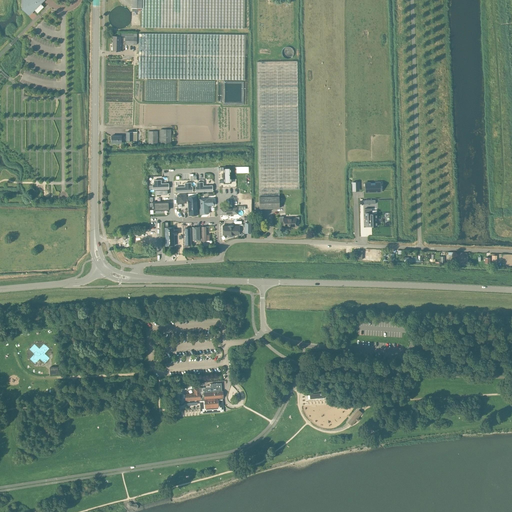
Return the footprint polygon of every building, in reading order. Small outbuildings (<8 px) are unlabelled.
[(24,0),(24,4),(22,4),(22,8),(25,11),(27,10),(30,13),(34,10),(37,13),(43,7),(40,3),(41,2),(39,0),(24,0)] [(136,45),(137,34),(121,33),(120,33),(120,36),(112,36),(112,51),(115,51),(115,52),(116,52),(116,51),(120,51),(120,36),(125,36),(125,45),(136,45)] [(244,80),(245,35),(139,33),(138,79),(244,80)] [(137,140),(137,129),(126,129),(126,132),(126,140),(137,140)] [(160,144),(171,144),(171,129),(160,129),(160,144)] [(157,138),(157,131),(148,131),(148,146),(157,146),(157,143),(157,138),(158,138),(157,138)] [(282,164),(273,165),(273,184),(282,184),(282,164)] [(365,183),(365,190),(365,191),(367,191),(367,192),(380,192),(380,185),(375,185),(375,182),(370,183),(370,182),(365,183)] [(182,200),(186,199),(185,194),(177,195),(178,203),(182,203),(182,200)] [(195,196),(186,197),(188,216),(197,215),(195,196)] [(199,214),(208,214),(207,206),(214,206),(213,198),(198,199),(199,214)] [(368,222),(368,226),(377,226),(377,214),(371,214),(371,208),(364,209),(365,222),(368,222)] [(283,223),(283,227),(296,227),(296,222),(299,222),(299,217),(296,217),(296,218),(283,219),(283,217),(279,217),(280,223),(283,223)] [(239,226),(222,226),(222,235),(238,235),(239,226)] [(173,230),(173,227),(165,228),(163,228),(164,247),(172,246),(172,234),(175,234),(175,230),(173,230)] [(205,235),(205,227),(200,227),(201,242),(208,241),(208,235),(205,235)] [(210,387),(199,388),(201,400),(200,400),(201,414),(223,412),(222,397),(221,383),(210,384),(210,387)] [(200,400),(201,400),(199,388),(199,387),(193,388),(193,392),(193,393),(184,394),(185,401),(200,400)] [(357,421),(359,419),(358,418),(362,413),(358,409),(347,422),(352,426),(356,421),(357,421)]
